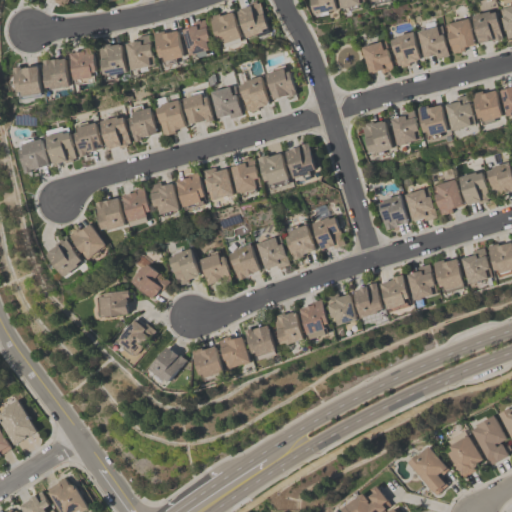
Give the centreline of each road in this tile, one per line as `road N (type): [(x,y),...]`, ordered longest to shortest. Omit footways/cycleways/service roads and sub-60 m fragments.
road 1 (residential): [(60,199),(89,180),(511,61)]
road 2 (secondary): [(214,511),(329,436),(511,353)]
road 3 (residential): [(193,317),(511,218)]
road 4 (secondary): [(511,330),(384,383),(262,453)]
road 5 (residential): [(374,260),(313,61),(283,0)]
road 6 (tertiary): [(105,474),(0,322)]
road 7 (residential): [(192,0),(31,31)]
